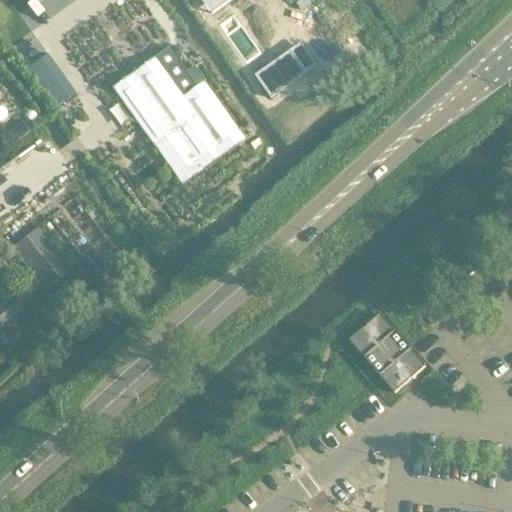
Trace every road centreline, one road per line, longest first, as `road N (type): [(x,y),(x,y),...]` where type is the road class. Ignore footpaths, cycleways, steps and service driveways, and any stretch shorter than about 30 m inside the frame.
road 1 (primary): [(0,494),(511,39)]
road 2 (residential): [(276,511),(390,425),(511,431)]
